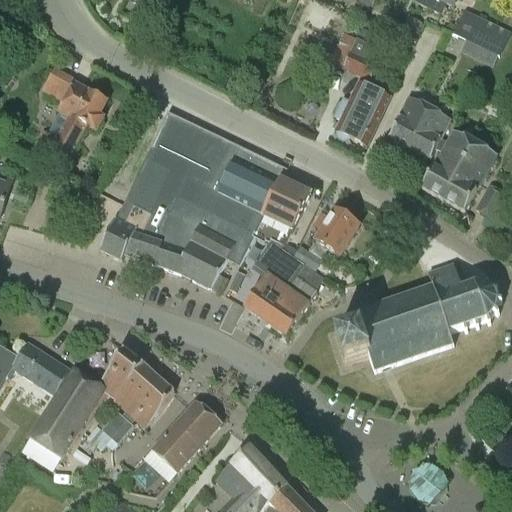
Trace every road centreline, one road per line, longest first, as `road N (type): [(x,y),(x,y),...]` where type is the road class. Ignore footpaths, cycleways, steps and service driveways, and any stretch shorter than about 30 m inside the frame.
road 1 (residential): [(511,284),(423,221),(80,37),(58,0)]
road 2 (tertiary): [(355,467),(312,411),(250,364),(162,322),(0,270)]
